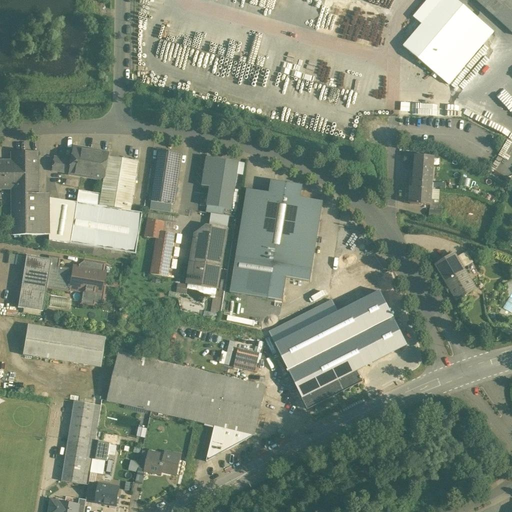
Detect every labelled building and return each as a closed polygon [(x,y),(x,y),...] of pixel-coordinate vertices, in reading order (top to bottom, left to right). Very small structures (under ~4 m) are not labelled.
[(455,0),(428,0),(414,17),(422,25),(404,47),(449,85),(494,32),(455,0)] [(511,0),(475,0),(511,32),(511,0)] [(87,150),(75,148),(73,149),(71,160),(69,174),(104,180),(105,180),(108,157),(109,155),(88,152),(87,150)] [(180,154),(159,151),(152,202),(172,205),(180,154)] [(31,154),(30,153),(25,153),(24,154),(24,155),(12,155),(12,162),(12,188),(12,196),(37,195),(36,155),(31,155),(31,154)] [(434,157),(416,156),(414,188),(431,190),(434,157)] [(63,159),(55,157),(52,171),(61,173),(63,159)] [(139,162),(108,157),(105,180),(104,180),(102,195),(100,207),(131,212),(139,162)] [(239,163),(207,158),(202,187),(210,188),(207,206),(225,209),(232,210),(239,163)] [(71,160),(63,159),(61,173),(69,174),(71,160)] [(12,162),(0,162),(0,188),(12,188),(12,162)] [(300,188),(273,183),(271,194),(299,198),(300,188)] [(431,190),(414,188),(411,188),(410,204),(430,206),(431,190)] [(271,194),(247,190),(236,260),(312,272),(323,202),(299,198),(271,194)] [(71,201),(76,201),(76,197),(73,197),(73,192),(58,191),(58,199),(71,200),(71,201)] [(102,195),(78,191),(76,203),(70,244),(93,248),(100,207),(102,195)] [(37,195),(12,196),(12,236),(49,236),(49,199),(49,195),(37,195)] [(76,203),(49,199),(49,236),(49,240),(70,244),(76,203)] [(172,205),(152,202),(150,210),(171,213),(172,205)] [(225,209),(207,206),(206,212),(224,216),(225,209)] [(131,212),(100,207),(93,248),(136,254),(143,214),(131,212)] [(442,211),(430,210),(429,217),(441,218),(442,211)] [(165,222),(177,224),(175,217),(149,213),(148,220),(165,222)] [(207,226),(227,230),(229,217),(209,214),(207,226)] [(165,222),(148,220),(145,237),(157,239),(151,275),(168,277),(175,234),(164,232),(165,222)] [(164,232),(175,234),(177,224),(165,222),(164,232)] [(227,230),(207,226),(196,235),(191,265),(221,269),(227,230)] [(454,254),(437,265),(447,282),(465,272),(454,254)] [(50,260),(26,256),(18,308),(42,312),(46,288),(51,260),(50,260)] [(60,259),(52,258),(50,260),(51,260),(46,288),(69,291),(70,288),(73,270),(58,268),(60,259)] [(312,272),(236,260),(230,294),(283,302),(286,278),(310,282),(312,272)] [(84,262),(84,264),(80,267),(80,269),(75,268),(73,270),(70,288),(82,290),(81,301),(94,303),(95,300),(104,302),(106,287),(104,286),(106,273),(103,273),(104,265),(84,262)] [(221,269),(191,265),(188,284),(216,289),(218,289),(221,269)] [(465,272),(447,282),(458,300),(475,289),(465,272)] [(218,289),(216,289),(212,313),(220,314),(224,290),(218,289)] [(407,345),(380,292),(356,304),(370,331),(383,358),(407,345)] [(332,300),(269,332),(289,372),(370,331),(356,304),(338,313),(332,300)] [(183,311),(202,314),(204,305),(184,302),(183,311)] [(44,322),(54,324),(56,314),(46,312),(44,322)] [(106,338),(27,325),(23,355),(102,368),(106,338)] [(370,331),(289,372),(303,399),(357,371),(383,358),(370,331)] [(266,387),(119,353),(107,402),(215,427),(207,462),(254,436),(266,387)] [(303,399),(302,399),(308,410),(362,382),(357,371),(303,399)] [(98,373),(95,395),(106,396),(109,375),(98,373)] [(75,402),(63,482),(89,486),(89,483),(91,472),(93,459),(96,441),(102,406),(75,402)] [(110,444),(96,441),(93,459),(105,461),(107,462),(110,444)] [(158,458),(149,456),(150,453),(149,453),(147,460),(145,471),(161,474),(162,471),(177,475),(181,457),(165,453),(164,456),(158,455),(158,458)] [(105,461),(93,459),(91,472),(98,473),(103,474),(105,461)] [(147,460),(141,459),(138,472),(145,474),(145,471),(147,460)] [(91,472),(89,483),(96,484),(98,473),(91,472)] [(142,486),(145,474),(138,472),(135,484),(142,486)] [(119,489),(99,485),(96,503),(117,506),(119,489)] [(84,511),(86,500),(80,499),(79,505),(78,511),(84,511)] [(79,505),(52,501),(49,511),(78,511),(79,505)]
